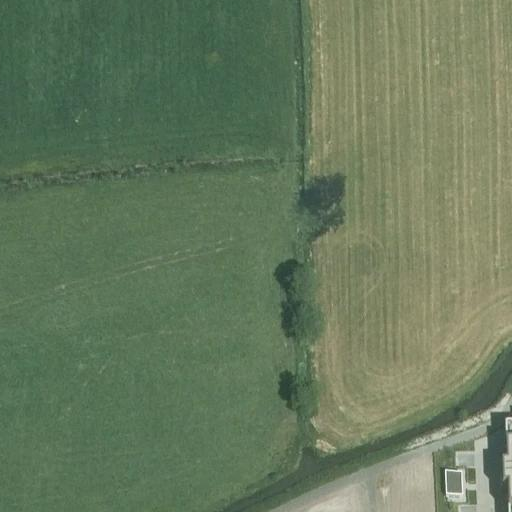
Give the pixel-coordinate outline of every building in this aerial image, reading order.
[(505,473),(500,473),(501,496),(506,496),(506,511),(511,511),(511,431),(503,432),(505,473)] [(452,474),(444,475),(444,486),(453,486),(452,474)] [(461,474),(452,474),(453,486),(461,486),(461,474)] [(453,498),(453,486),(444,486),(445,498),(453,498)] [(461,486),(453,486),(453,498),(462,498),(461,486)]
